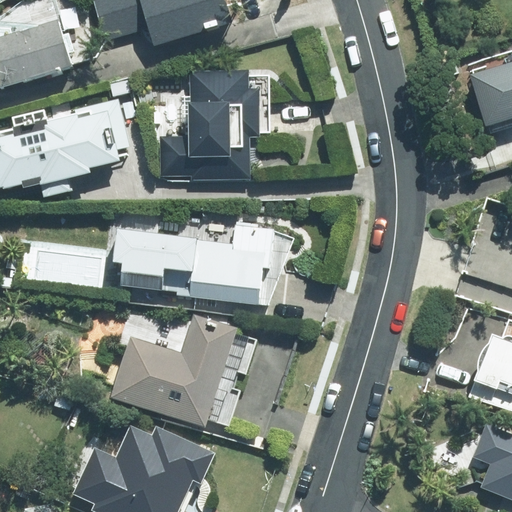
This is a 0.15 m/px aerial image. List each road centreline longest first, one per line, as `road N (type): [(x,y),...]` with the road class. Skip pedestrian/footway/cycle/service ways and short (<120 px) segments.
road 1 (residential): [(317,511),(396,231),(389,137),(354,0)]
road 2 (unknown): [(0,99),(362,25)]
road 3 (unknown): [(389,271),(511,296)]
